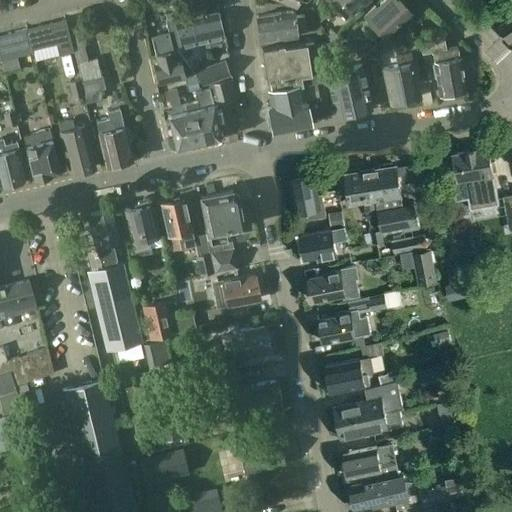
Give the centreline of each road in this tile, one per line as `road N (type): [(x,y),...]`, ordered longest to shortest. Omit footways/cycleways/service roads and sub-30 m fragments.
road 1 (residential): [(328,511),(258,150)]
road 2 (residential): [(258,150),(511,108)]
road 3 (residential): [(160,168),(126,21),(109,0)]
road 4 (residential): [(0,208),(160,168)]
road 5 (residential): [(258,150),(241,0)]
